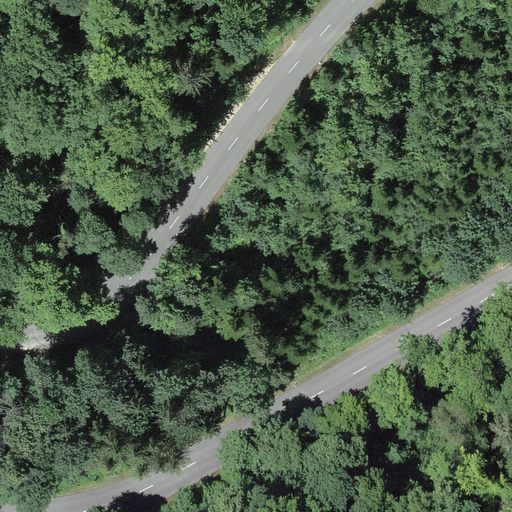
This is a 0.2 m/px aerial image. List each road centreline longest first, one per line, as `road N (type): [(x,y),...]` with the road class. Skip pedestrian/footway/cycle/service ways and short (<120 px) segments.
road 1 (tertiary): [(353,0),(113,296),(85,315),(0,326)]
road 2 (tertiary): [(74,511),(147,487),(511,284)]
